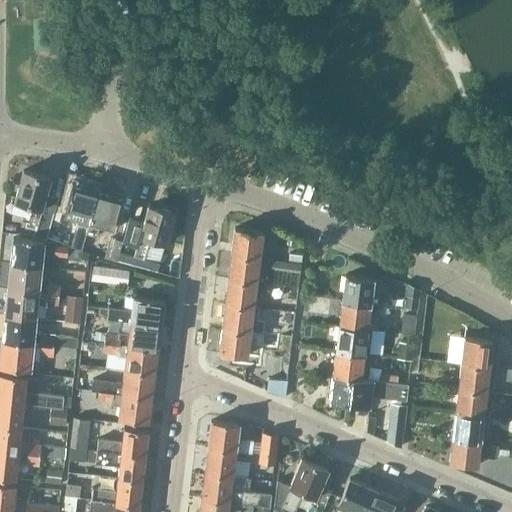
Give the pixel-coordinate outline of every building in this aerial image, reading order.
[(22,170),(13,201),(31,206),(25,225),(35,228),(48,231),(53,212),(53,213),(57,197),(45,194),(50,178),(22,170)] [(73,184),(66,207),(79,211),(70,245),(81,248),(85,233),(97,191),(88,188),(82,187),(84,182),(74,180),(73,184)] [(97,191),(85,233),(96,236),(99,225),(112,229),(122,193),(108,189),(107,194),(97,191)] [(147,205),(143,221),(130,217),(123,240),(137,244),(134,255),(143,258),(149,239),(165,243),(173,212),(147,205)] [(234,228),(231,253),(258,257),(260,244),(265,245),(267,232),(234,228)] [(110,237),(104,257),(116,260),(121,241),(110,237)] [(12,238),(9,263),(40,266),(40,267),(52,268),(54,255),(64,256),(80,258),(81,258),(82,249),(81,248),(70,245),(68,244),(68,246),(68,247),(65,246),(56,245),(56,242),(43,241),(12,238)] [(287,260),(287,261),(301,263),(302,253),(289,252),(288,252),(287,260)] [(263,257),(258,257),(231,253),(227,278),(255,282),(257,269),(262,270),(263,257)] [(268,258),(267,267),(270,268),(300,271),(301,263),(287,261),(272,259),(268,258)] [(40,266),(9,263),(7,289),(38,292),(40,267),(40,266)] [(92,278),(91,278),(127,283),(129,270),(125,270),(93,266),(92,278)] [(341,300),(374,305),(390,307),(391,294),(384,293),(385,284),(382,280),(373,279),(373,278),(344,275),(341,300)] [(227,278),(224,302),(252,306),(254,294),(259,295),(260,282),(255,282),(227,278)] [(46,293),(58,294),(59,284),(47,282),(46,293)] [(7,289),(4,315),(35,318),(36,303),(45,304),(45,303),(57,304),(58,294),(46,293),(38,292),(7,289)] [(403,306),(403,307),(417,309),(417,308),(418,297),(404,295),(403,306)] [(130,321),(160,325),(163,300),(133,296),(131,309),(108,306),(106,319),(129,322),(130,321)] [(341,300),(338,325),(371,329),(377,330),(378,319),(378,317),(373,317),(374,305),(341,300)] [(224,302),(221,327),(249,331),(251,319),(256,319),(257,307),(252,306),(224,302)] [(66,309),(64,320),(79,322),(81,311),(66,309)] [(402,313),(400,332),(413,333),(416,315),(404,313),(402,313)] [(4,315),(2,340),(53,345),(54,334),(33,332),(35,318),(4,315)] [(130,321),(129,322),(128,334),(118,333),(118,335),(104,333),(103,342),(157,349),(160,325),(130,321)] [(370,341),(371,329),(338,325),(335,350),(363,353),(364,341),(370,341)] [(249,331),(221,327),(218,352),(246,356),(249,331)] [(90,331),(89,339),(100,340),(101,332),(90,331)] [(54,334),(53,345),(76,348),(77,336),(54,334)] [(461,362),(488,365),(490,353),(495,354),(496,341),(464,337),(461,362)] [(2,340),(0,354),(0,366),(29,369),(31,354),(52,356),(53,345),(2,340)] [(80,349),(102,352),(102,351),(103,343),(103,342),(81,340),(81,341),(80,349)] [(398,357),(398,358),(410,360),(412,342),(400,341),(400,346),(399,352),(398,357)] [(125,356),(124,370),(154,373),(157,349),(103,342),(103,343),(102,351),(102,352),(116,354),(116,355),(125,356)] [(53,345),(52,356),(75,358),(76,348),(53,345)] [(335,350),(332,375),(360,378),(360,377),(361,365),(366,366),(368,354),(363,353),(335,350)] [(493,366),(488,365),(461,362),(458,387),(485,391),(487,378),(492,379),(493,366)] [(92,379),(91,390),(100,391),(151,397),(154,373),(124,370),(122,382),(92,379)] [(0,372),(0,398),(24,402),(32,402),(45,404),(46,404),(60,405),(61,406),(61,405),(62,395),(37,392),(38,379),(26,378),(26,376),(0,372)] [(332,375),(329,400),(368,405),(370,393),(405,398),(407,383),(372,379),(360,377),(360,378),(332,375)] [(268,377),(267,390),(284,397),(286,380),(268,377)] [(485,391),(458,387),(455,412),(482,415),(484,403),(489,404),(491,391),(485,391)] [(81,389),(80,397),(99,400),(100,391),(91,390),(81,389)] [(148,422),(151,397),(100,391),(99,400),(110,401),(110,404),(119,405),(118,418),(148,422)] [(511,405),(511,394),(500,395),(500,406),(511,405)] [(24,402),(0,398),(0,425),(21,427),(24,402)] [(391,404),(386,440),(400,446),(405,406),(391,404)] [(50,406),(48,424),(65,425),(66,408),(50,406)] [(455,412),(452,436),(479,440),(481,427),(486,428),(487,416),(482,415),(455,412)] [(86,448),(89,419),(73,417),(70,446),(86,448)] [(207,446),(235,449),(250,451),(251,440),(236,438),(238,423),(210,420),(207,446)] [(40,443),(20,441),(21,427),(0,425),(0,450),(39,454),(40,443)] [(96,449),(144,455),(147,430),(124,427),(122,440),(98,437),(96,449)] [(261,432),(259,452),(275,455),(277,433),(261,432)] [(479,440),(452,436),(449,462),(476,465),(478,452),(483,453),(485,440),(479,440)] [(40,443),(39,454),(64,457),(65,446),(40,443)] [(486,444),(485,457),(496,458),(497,454),(497,448),(497,445),(486,444)] [(70,446),(68,458),(84,460),(86,448),(70,446)] [(207,446),(204,471),(231,475),(235,449),(207,446)] [(119,465),(117,478),(141,480),(144,455),(96,449),(95,462),(119,465)] [(39,454),(0,450),(0,476),(15,478),(17,462),(38,464),(39,454)] [(275,455),(259,452),(258,462),(274,464),(275,455)] [(327,469),(301,458),(290,484),(277,479),(274,503),(294,511),(303,490),(316,495),(318,491),(323,478),(327,469)] [(46,467),(45,481),(61,482),(62,469),(46,467)] [(231,475),(204,471),(201,497),(251,504),(256,504),(268,506),(269,493),(230,488),(231,475)] [(141,480),(117,478),(116,490),(92,487),(91,499),(138,504),(141,480)] [(323,478),(318,491),(324,493),(330,480),(323,478)] [(362,511),(372,488),(348,478),(337,504),(350,509),(348,511),(362,511)] [(0,482),(0,508),(12,510),(26,511),(32,511),(57,511),(59,504),(27,501),(27,499),(13,497),(15,484),(0,482)] [(65,495),(76,497),(79,497),(80,485),(66,483),(65,495)] [(390,511),(396,498),(372,488),(362,511),(390,511)] [(74,511),(76,497),(65,495),(62,511),(74,511)] [(198,511),(249,511),(251,504),(201,497),(198,511)] [(136,511),(138,504),(91,499),(89,510),(101,511),(136,511)]
